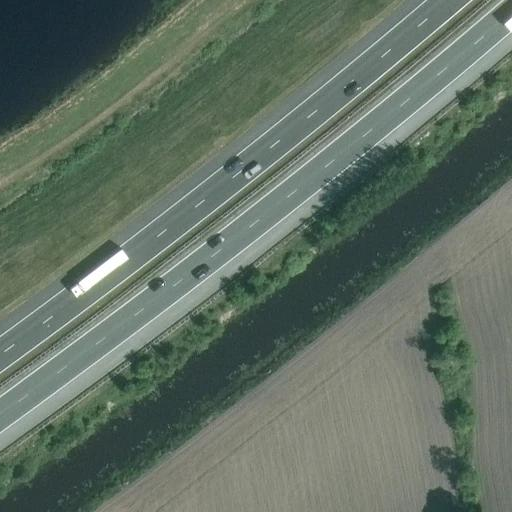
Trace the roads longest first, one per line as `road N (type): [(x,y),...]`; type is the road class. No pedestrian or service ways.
road 1 (motorway): [(0,415),(257,220),(511,11)]
road 2 (motorway): [(445,0),(0,354)]
